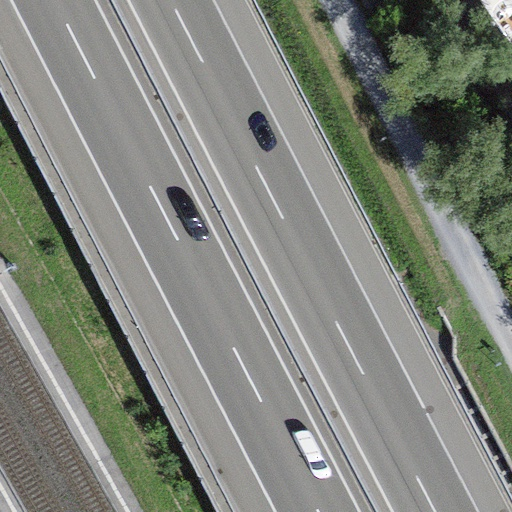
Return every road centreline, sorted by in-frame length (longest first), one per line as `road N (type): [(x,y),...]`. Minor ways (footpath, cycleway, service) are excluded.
road 1 (motorway): [(449,511),(184,0)]
road 2 (motorway): [(65,0),(329,511)]
